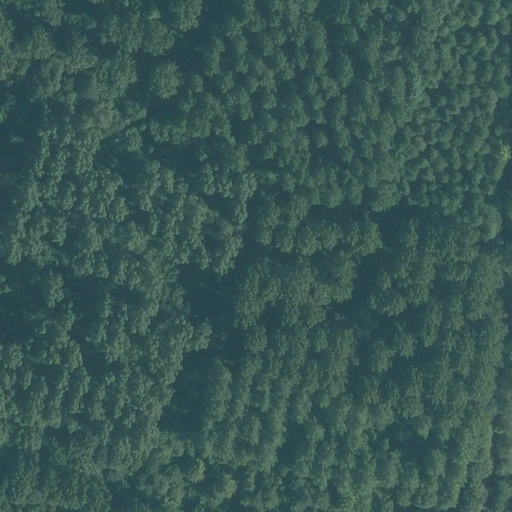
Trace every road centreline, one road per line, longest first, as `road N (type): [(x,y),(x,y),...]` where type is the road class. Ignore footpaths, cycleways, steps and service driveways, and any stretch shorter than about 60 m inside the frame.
road 1 (track): [(478,511),(0,396)]
road 2 (track): [(494,511),(511,188)]
